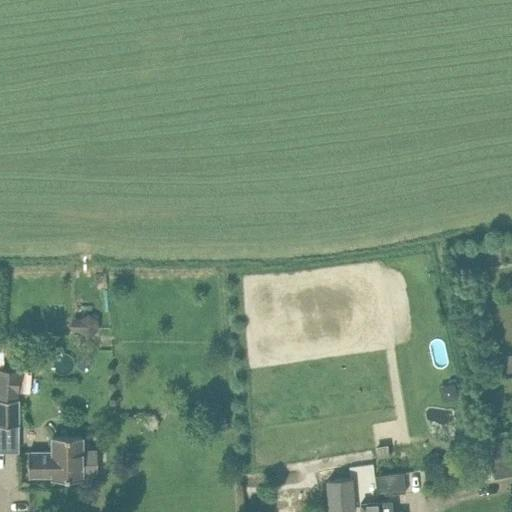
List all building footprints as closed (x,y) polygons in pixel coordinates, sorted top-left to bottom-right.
[(19,398),(17,390),(21,389),(16,371),(0,374),(0,389),(2,398),(0,398),(0,424),(19,425),(19,398)] [(51,450),(28,450),(28,456),(28,476),(52,476),(52,479),(84,479),(83,436),(51,436),(51,450)] [(154,452),(140,454),(142,469),(156,467),(154,452)] [(379,496),(396,494),(396,491),(407,490),(405,470),(377,472),(379,496)] [(330,511),(353,511),(350,477),(328,478),(330,511)] [(393,511),(392,501),(380,502),(380,507),(380,511),(393,511)] [(360,509),(360,511),(380,511),(380,507),(380,502),(359,503),(360,509)]
